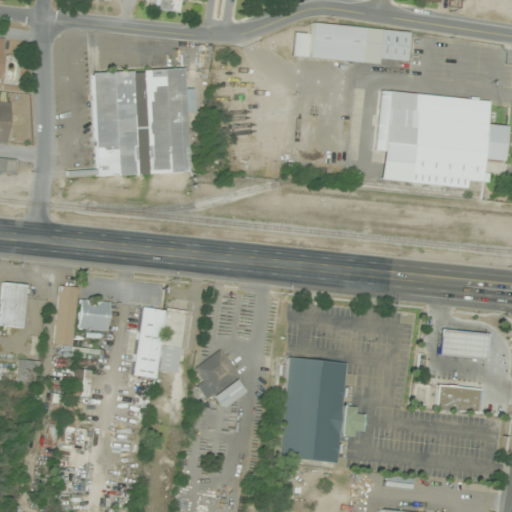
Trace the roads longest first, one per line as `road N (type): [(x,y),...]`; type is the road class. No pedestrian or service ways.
road 1 (residential): [(511,35),(328,6),(218,33),(0,13)]
road 2 (primary): [(511,290),(0,233)]
road 3 (residential): [(36,237),(46,145),(45,0)]
